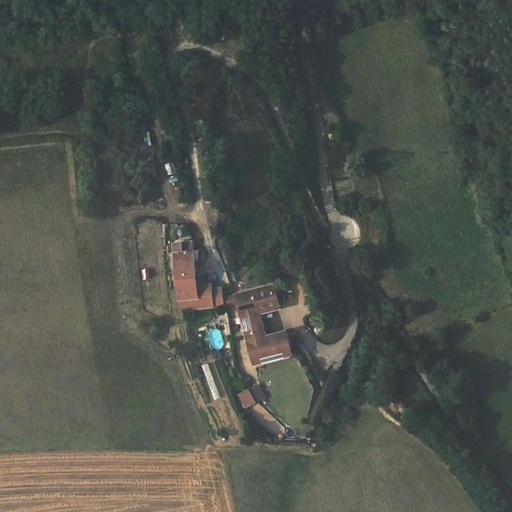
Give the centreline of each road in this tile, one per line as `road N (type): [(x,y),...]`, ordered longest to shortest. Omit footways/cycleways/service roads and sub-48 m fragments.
road 1 (track): [(511,504),(347,263)]
road 2 (unclassified): [(347,263),(319,179),(293,0)]
